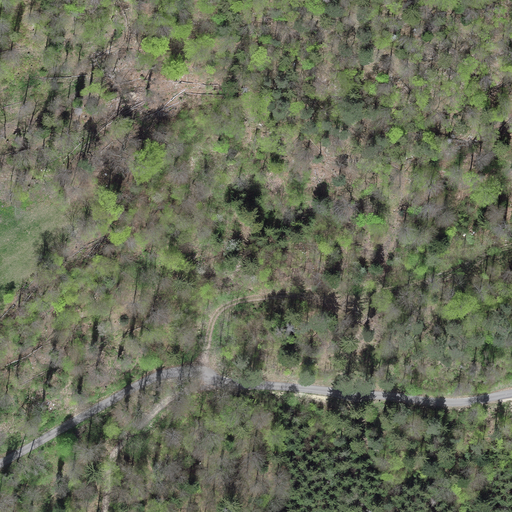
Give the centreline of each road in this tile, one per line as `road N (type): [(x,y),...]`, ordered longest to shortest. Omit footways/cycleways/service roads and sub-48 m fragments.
road 1 (unclassified): [(0,464),(148,378),(175,371),(442,402),(511,393)]
road 2 (track): [(105,511),(117,447),(173,395),(229,381)]
